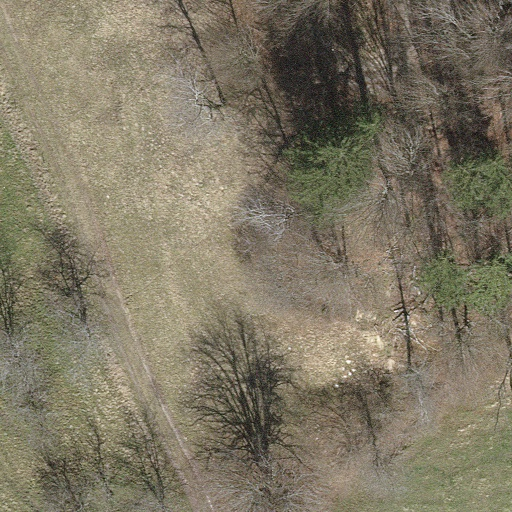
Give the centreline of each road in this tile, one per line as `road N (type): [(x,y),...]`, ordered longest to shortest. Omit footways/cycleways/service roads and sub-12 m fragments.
road 1 (track): [(204,511),(0,17)]
road 2 (track): [(283,0),(336,70),(371,84),(403,79),(422,52),(404,0)]
